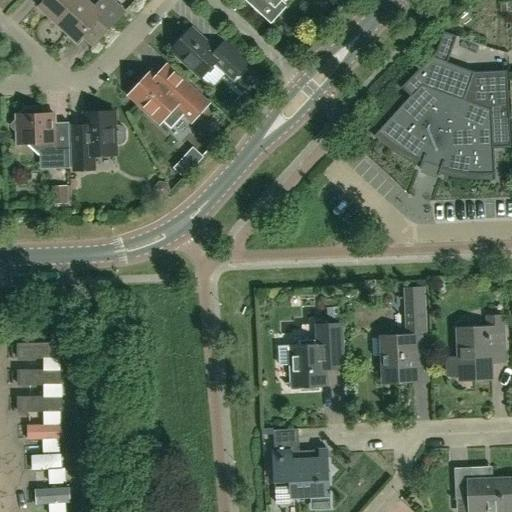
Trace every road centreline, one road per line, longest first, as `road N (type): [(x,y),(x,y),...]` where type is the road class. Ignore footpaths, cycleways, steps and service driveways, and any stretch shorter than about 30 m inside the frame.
road 1 (secondary): [(255,145),(317,94),(369,23)]
road 2 (secondary): [(369,23),(302,81),(255,145)]
road 3 (secondary): [(99,255),(156,246),(193,222),(212,195)]
road 4 (residential): [(67,85),(90,77),(166,0)]
road 5 (secondary): [(212,195),(175,222),(99,255)]
